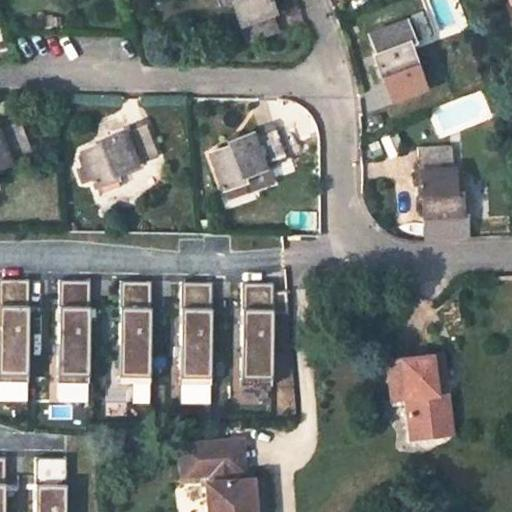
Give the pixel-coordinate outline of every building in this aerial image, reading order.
[(212,0),(215,10),(232,4),(248,46),(280,35),(268,0),(212,0)] [(375,57),(369,59),(388,105),(421,92),(403,46),(417,41),(408,21),(367,37),(375,57)] [(0,171),(34,159),(20,122),(0,129),(0,171)] [(116,179),(156,164),(141,126),(99,142),(101,147),(80,155),(98,200),(120,192),(116,179)] [(252,203),(243,179),(286,164),(273,128),(229,145),(231,150),(212,157),(232,210),(252,203)] [(448,198),(445,150),(410,152),(412,204),(417,204),(417,221),(419,221),(421,238),(470,235),(469,218),(464,218),(462,199),(448,198)] [(29,280),(0,278),(0,380),(26,381),(29,280)] [(90,281),(58,280),(55,382),(87,382),(90,281)] [(213,282),(181,281),(178,382),(210,383),(213,282)] [(151,283),(119,282),(116,383),(148,384),(151,283)] [(273,284),(240,283),(237,385),(269,386),(273,284)] [(434,374),(443,373),(440,351),(389,357),(393,394),(405,393),(409,433),(439,430),(434,374)] [(443,373),(434,374),(439,430),(449,429),(443,373)] [(240,439),(231,440),(233,471),(242,471),(240,439)] [(233,471),(231,440),(178,444),(181,476),(208,473),(209,482),(204,482),(206,511),(252,511),(250,478),(234,480),(233,471)] [(63,511),(65,460),(33,459),(31,511),(63,511)]
